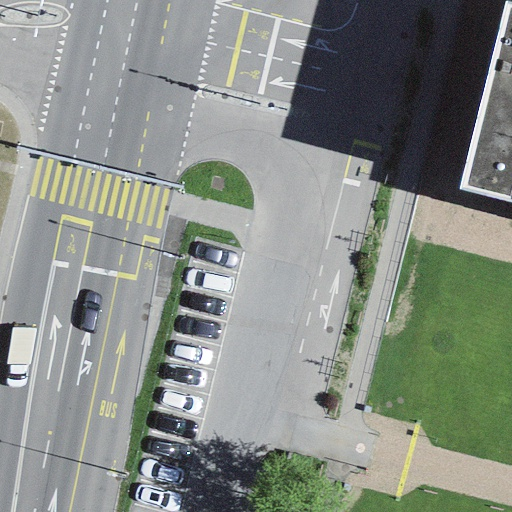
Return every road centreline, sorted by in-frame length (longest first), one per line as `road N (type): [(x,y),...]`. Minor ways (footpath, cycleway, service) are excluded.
road 1 (secondary): [(133,30),(32,511)]
road 2 (residential): [(133,30),(68,17),(0,17)]
